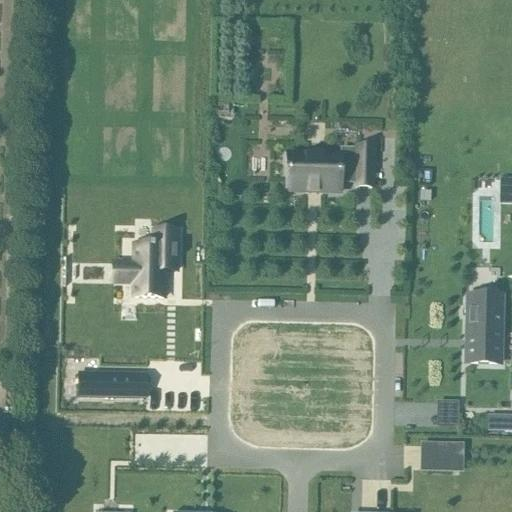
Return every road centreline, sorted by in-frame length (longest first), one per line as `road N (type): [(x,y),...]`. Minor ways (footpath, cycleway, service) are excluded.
road 1 (residential): [(297,462),(380,463),(382,312),(221,310)]
road 2 (residential): [(221,310),(218,461),(297,462)]
road 3 (track): [(46,419),(219,423)]
